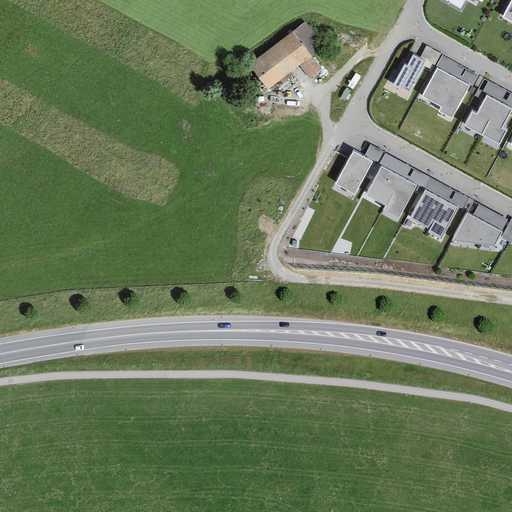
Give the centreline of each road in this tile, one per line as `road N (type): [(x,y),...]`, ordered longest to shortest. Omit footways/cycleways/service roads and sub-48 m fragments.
road 1 (trunk): [(0,353),(133,333),(273,330),(394,342),(511,369)]
road 2 (residential): [(511,207),(349,118),(407,17)]
